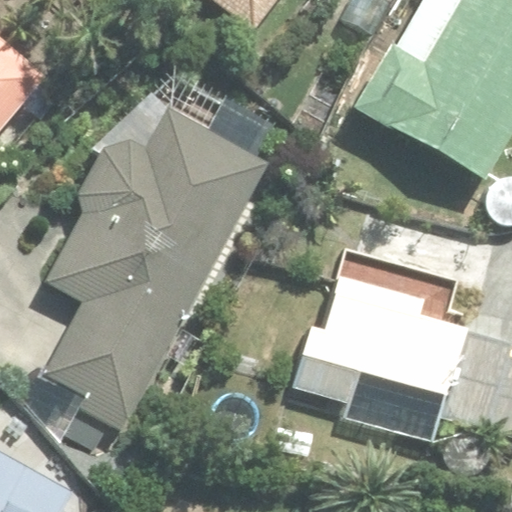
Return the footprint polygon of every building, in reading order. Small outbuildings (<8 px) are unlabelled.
[(0,0),(0,135),(45,82),(0,43),(0,2),(1,0),(0,0)] [(203,0),(254,38),(283,0),(203,0)] [(395,57),(358,120),(392,140),(394,137),(486,192),(511,149),(511,0),(435,0),(399,60),(395,57)] [(104,161),(81,204),(86,223),(48,290),(85,310),(26,414),(67,437),(82,411),(123,434),(270,175),(255,167),(271,138),(224,112),(207,144),(168,121),(147,158),(136,152),(104,161)] [(487,192),(483,196),(479,206),(479,212),(479,217),(481,223),(483,228),(486,232),(490,237),(495,240),(499,242),(505,244),(510,244),(511,244),(511,180),(511,181),(506,181),(500,182),(495,185),(491,188),(487,192)] [(511,354),(419,330),(425,309),(341,288),(327,340),(310,337),(294,397),(350,411),(346,428),(435,450),(442,423),(511,441),(511,354)] [(0,511),(68,511),(74,503),(0,460),(0,511)]
